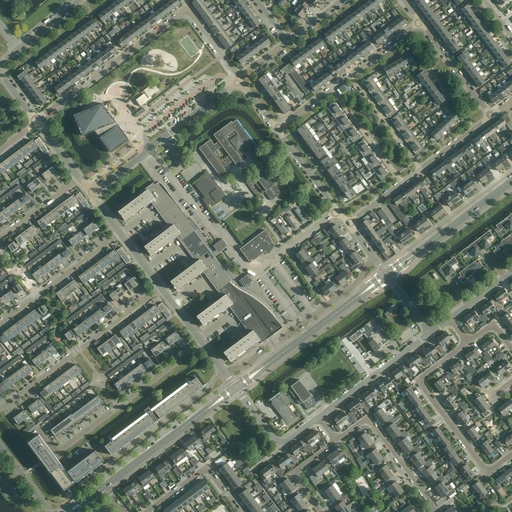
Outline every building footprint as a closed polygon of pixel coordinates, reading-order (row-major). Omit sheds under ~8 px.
[(196,9),(204,3),(201,0),(192,0),(191,1),(193,2),(191,3),(194,7),(195,7),(196,9)] [(240,0),(232,0),(234,3),(231,5),(228,7),(230,8),(232,6),(233,7),(236,5),(235,4),(240,0)] [(236,5),(238,8),(235,10),(237,12),(239,10),(240,10),(239,9),(245,4),(242,0),(240,0),(235,4),(236,5)] [(301,0),(299,0),(298,2),(295,6),(297,8),(305,14),(309,10),(306,8),(308,5),(301,0)] [(373,0),(369,0),(367,2),(372,8),(373,8),(376,6),(378,8),(380,7),(378,4),(377,5),(373,0)] [(427,4),(424,1),(425,0),(423,0),(417,5),(420,10),(427,5),(426,4),(427,4)] [(464,0),(463,0),(453,0),(454,1),(456,4),(453,6),(455,8),(458,6),(458,5),(464,0)] [(118,10),(121,8),(123,11),(125,9),(123,7),(123,6),(122,7),(117,1),(112,4),(117,11),(118,10)] [(170,11),(175,8),(170,1),(169,2),(166,4),(164,1),(162,3),(164,5),(164,6),(165,5),(170,11)] [(369,11),(371,9),(373,12),(375,10),(373,8),(372,8),(367,2),(363,5),(368,12),(369,11)] [(430,9),(428,6),(431,4),(429,2),(427,4),(426,4),(427,5),(420,10),(424,15),(431,10),(430,9)] [(208,9),(204,3),(196,9),(198,11),(197,11),(200,15),(208,9)] [(112,4),(107,8),(112,14),(113,14),(116,12),(118,15),(120,13),(118,10),(117,11),(112,4)] [(249,9),(245,4),(239,9),(240,10),(239,10),(242,13),(239,15),(240,16),(240,17),(243,15),(243,14),(242,13),(249,9)] [(165,15),(170,11),(165,5),(164,6),(164,5),(161,8),(159,5),(157,6),(159,9),(160,8),(165,15)] [(363,5),(358,9),(363,16),(364,15),(367,13),(369,16),(371,14),(369,11),(368,12),(363,5)] [(424,15),(428,19),(434,14),(433,14),(434,13),(432,11),(436,7),(434,5),(430,9),(431,10),(424,15)] [(460,10),(463,14),(461,16),(462,18),(465,16),(464,15),(471,10),(467,5),(460,10)] [(305,14),(297,8),(295,10),(292,7),(289,11),(295,16),(297,14),(302,18),(305,14)] [(107,8),(103,12),(107,18),(108,17),(109,17),(111,15),(113,18),(115,17),(113,14),(112,14),(107,8)] [(159,9),(156,11),(154,8),(152,10),(154,13),(155,13),(156,12),(161,19),(165,15),(160,8),(159,9)] [(205,20),(212,15),(208,9),(200,15),(203,18),(205,20)] [(253,13),(249,9),(242,13),(243,14),(243,15),(245,17),(240,21),(242,23),(247,19),(246,18),(253,13)] [(359,19),(362,17),(364,19),(363,20),(366,25),(369,23),(366,18),(364,15),(363,16),(358,9),(353,13),(358,19),(359,19)] [(464,15),(465,16),(467,19),(464,21),(466,23),(468,21),(467,20),(474,15),(471,10),(464,15)] [(436,11),(434,13),(433,14),(434,14),(428,19),(431,24),(438,19),(437,18),(435,15),(438,13),(436,11)] [(111,20),(109,17),(108,17),(107,18),(103,12),(98,15),(103,22),(107,19),(109,22),(111,20)] [(154,13),(152,15),(150,12),(148,13),(150,16),(151,16),(156,23),(161,19),(160,19),(161,19),(156,12),(155,13),(154,13)] [(256,18),(253,13),(246,18),(247,19),(249,22),(246,24),(247,26),(250,24),(250,23),(256,18)] [(353,13),(348,16),(353,23),(354,22),(357,20),(359,23),(361,21),(359,19),(358,19),(353,13)] [(146,19),(151,26),(156,23),(151,16),(150,16),(148,18),(145,15),(143,17),(145,20),(146,19)] [(217,20),(212,15),(205,20),(206,22),(206,23),(209,26),(217,20)] [(478,19),(474,15),(467,20),(468,21),(470,24),(468,26),(469,27),(472,26),(471,25),(478,19)] [(349,26),(352,24),(354,26),(356,25),(354,22),(353,23),(348,16),(343,20),(348,27),(349,26)] [(402,26),(407,23),(402,16),(398,19),(396,16),(394,18),(396,20),(397,20),(402,26)] [(431,24),(435,29),(441,24),(441,23),(439,20),(442,18),(440,16),(437,18),(438,19),(431,24)] [(249,29),(251,31),(254,29),(254,28),(260,23),(256,18),(250,23),(250,24),(252,27),(249,29)] [(101,28),(99,25),(98,25),(93,19),(88,22),(93,29),(94,28),(97,26),(99,29),(101,28)] [(145,20),(142,22),(140,19),(138,21),(140,23),(140,24),(141,23),(146,29),(149,28),(151,26),(146,19),(145,20)] [(472,26),(474,28),(472,30),(473,32),(476,30),(475,29),(482,24),(478,19),(471,25),(472,26)] [(214,32),(221,26),(217,20),(209,26),(211,30),(212,30),(214,32)] [(343,20),(338,24),(343,30),(344,29),(345,29),(347,27),(349,30),(351,29),(349,26),(348,27),(343,20)] [(397,30),(402,26),(397,20),(396,20),(393,22),(391,20),(389,21),(391,24),(392,23),(397,30)] [(441,24),(435,29),(438,34),(445,29),(444,28),(442,25),(445,23),(444,21),(443,22),(441,23),(441,24)] [(93,29),(88,22),(83,26),(88,32),(89,32),(92,30),(94,33),(96,31),(94,28),(93,29)] [(140,24),(140,23),(137,26),(135,23),(133,24),(135,27),(136,26),(141,33),(146,29),(141,23),(140,24)] [(392,34),(397,30),(392,23),(391,24),(388,26),(386,23),(384,25),(386,28),(387,27),(392,34)] [(340,33),(343,31),(345,34),(347,32),(345,29),(344,29),(343,30),(338,24),(333,27),(338,34),(340,33)] [(475,29),(476,30),(478,33),(475,35),(477,37),(479,35),(478,34),(485,29),(482,24),(475,29)] [(388,37),(392,34),(387,27),(386,28),(383,30),(380,25),(378,26),(381,31),(382,30),(388,37)] [(84,35),(84,36),(87,33),(89,36),(91,35),(89,32),(88,32),(83,26),(79,30),(83,36),(84,35)] [(135,27),(132,29),(130,26),(128,28),(130,31),(131,30),(136,37),(141,33),(136,26),(135,27)] [(225,32),(221,26),(214,32),(215,34),(217,38),(225,32)] [(438,34),(442,39),(449,34),(448,33),(446,30),(449,28),(447,26),(444,28),(445,29),(438,34)] [(333,27),(329,31),(334,37),(335,37),(338,35),(340,37),(342,36),(340,33),(338,34),(333,27)] [(478,34),(479,35),(481,38),(476,42),(478,44),(483,40),(482,39),(489,34),(485,29),(478,34)] [(79,39),(82,37),(84,40),(86,38),(84,36),(84,35),(83,36),(79,30),(74,33),(79,40),(79,39)] [(127,34),(132,40),(136,37),(131,30),(130,31),(128,33),(126,30),(123,31),(126,34),(127,34)] [(383,41),(388,37),(382,30),(381,31),(379,33),(377,30),(375,32),(377,35),(378,34),(383,41)] [(329,41),(333,38),(335,41),(337,39),(335,37),(334,37),(329,31),(324,35),(329,41)] [(378,34),(377,35),(374,37),(372,34),(369,31),(368,33),(372,39),(373,38),(378,45),(383,41),(378,34)] [(451,31),(448,33),(449,34),(442,39),(446,44),(452,39),(452,38),(450,35),(452,33),(451,31)] [(222,43),(230,38),(225,32),(217,38),(220,42),(221,41),(222,43)] [(74,43),(75,43),(77,41),(80,43),(82,42),(79,39),(79,40),(74,33),(69,37),(74,43)] [(126,34),(123,36),(121,34),(119,35),(121,38),(122,37),(127,44),(132,40),(127,34),(126,34)] [(483,40),(485,43),(482,45),(484,47),(486,45),(486,44),(493,39),(489,34),(482,39),(483,40)] [(261,40),(266,46),(271,42),(266,36),(262,39),(259,36),(257,37),(260,40),(261,40)] [(446,44),(449,48),(456,43),(455,42),(453,40),(456,38),(454,36),(452,38),(452,39),(446,44)] [(74,43),(69,37),(64,40),(69,47),(70,46),(72,44),(74,47),(76,50),(78,49),(76,46),(77,46),(75,43),(74,43)] [(122,48),(127,44),(122,37),(121,38),(118,40),(116,37),(114,39),(116,42),(117,41),(122,48)] [(234,44),(230,38),(222,43),(224,45),(223,46),(226,50),(234,44)] [(319,38),(314,42),(319,48),(320,48),(323,45),(325,48),(327,47),(325,44),(324,44),(319,38)] [(112,55),(107,48),(106,49),(105,47),(102,49),(98,44),(102,42),(100,39),(95,43),(99,50),(101,53),(102,52),(107,59),(110,56),(110,57),(112,55)] [(458,40),(455,42),(456,43),(449,48),(453,53),(460,48),(462,46),(460,48),(457,44),(462,40),(461,39),(458,41),(458,40)] [(489,49),(496,44),(493,39),(486,44),(486,45),(489,48),(486,50),(487,52),(490,50),(489,49)] [(64,51),(65,50),(68,48),(70,51),(72,49),(70,46),(69,47),(64,40),(59,44),(64,51)] [(261,50),(266,46),(261,40),(260,40),(257,42),(255,40),(253,41),(255,44),(256,43),(261,50)] [(363,45),(368,52),(373,48),(368,41),(364,44),(362,42),(360,43),(362,46),(363,45)] [(104,46),(105,47),(106,49),(107,48),(112,55),(117,51),(112,44),(108,47),(106,45),(107,44),(105,42),(102,43),(104,46)] [(315,51),(318,49),(320,52),(322,50),(320,48),(319,48),(314,42),(309,45),(314,52),(315,51)] [(256,53),(261,50),(256,43),(255,44),(252,46),(250,43),(248,45),(250,47),(250,48),(251,47),(256,53)] [(60,53),(60,54),(63,51),(65,54),(67,53),(65,50),(64,51),(59,44),(54,48),(59,54),(60,53)] [(493,54),(500,48),(496,44),(489,49),(490,50),(492,52),(490,55),(491,57),(494,55),(493,54)] [(309,45),(305,49),(309,55),(310,55),(313,53),(315,55),(317,54),(315,51),(314,52),(309,45)] [(363,55),(368,52),(363,45),(362,46),(359,48),(357,45),(355,47),(357,49),(357,50),(358,49),(363,55)] [(251,57),(256,53),(251,47),(250,48),(250,47),(247,49),(245,47),(243,48),(245,51),(246,51),(251,57)] [(59,54),(54,48),(49,51),(54,58),(55,57),(56,57),(58,55),(62,60),(64,59),(62,56),(60,54),(60,53),(59,54)] [(497,58),(503,53),(500,48),(493,54),(494,55),(496,57),(493,59),(495,61),(497,59),(497,58)] [(306,58),(308,56),(311,59),(313,58),(310,55),(309,55),(305,49),(300,52),(305,59),(306,58)] [(358,59),(363,55),(358,49),(357,50),(357,49),(354,51),(352,49),(350,50),(352,53),(353,52),(358,59)] [(246,61),(251,57),(246,51),(245,51),(242,53),(240,50),(238,52),(240,55),(241,54),(246,61)] [(465,50),(462,52),(463,53),(456,58),(460,63),(467,58),(466,57),(464,54),(467,52),(465,50)] [(49,51),(45,55),(50,62),(51,61),(54,59),(56,62),(58,60),(56,57),(55,57),(54,58),(49,51)] [(102,62),(97,55),(97,56),(94,58),(89,52),(88,54),(90,57),(89,57),(92,60),(93,59),(98,66),(102,62)] [(102,62),(107,59),(102,52),(101,53),(99,55),(98,54),(96,52),(94,53),(97,56),(97,55),(102,62)] [(300,52),(295,56),(300,63),(301,62),(304,60),(306,63),(308,61),(306,58),(305,59),(300,52)] [(354,63),(358,59),(353,52),(352,53),(349,55),(347,52),(345,54),(347,57),(348,57),(349,56),(354,63)] [(409,53),(404,56),(408,63),(409,63),(412,61),(414,64),(416,63),(414,59),(413,60),(409,53)] [(472,53),(466,57),(467,58),(460,63),(464,68),(470,63),(470,62),(468,59),(473,55),(472,53)] [(500,63),(507,58),(503,53),(497,58),(497,59),(499,62),(497,64),(498,66),(501,64),(500,63)] [(241,64),(246,61),(241,54),(240,55),(238,57),(236,54),(233,56),(236,58),(241,64)] [(50,62),(45,55),(40,59),(45,65),(46,64),(49,62),(52,67),(54,66),(51,61),(50,62)] [(291,62),(292,62),(295,66),(299,63),(301,66),(303,65),(301,62),(300,63),(295,56),(290,60),(291,62)] [(341,57),(343,60),(344,60),(349,66),(354,63),(349,56),(348,57),(347,57),(345,59),(343,56),(341,57)] [(403,66),(404,66),(407,64),(409,67),(411,66),(409,63),(408,63),(404,56),(399,59),(403,66)] [(464,68),(467,73),(474,68),(473,67),(471,64),(479,58),(478,56),(473,60),(472,60),(470,62),(470,63),(464,68)] [(500,63),(501,64),(503,67),(500,69),(502,71),(505,68),(504,68),(511,63),(507,58),(500,63)] [(45,65),(40,59),(35,62),(40,69),(44,66),(48,71),(50,70),(46,64),(45,65)] [(93,69),(98,66),(93,59),(92,60),(89,62),(87,59),(85,61),(87,63),(88,63),(93,69)] [(399,59),(394,62),(398,69),(399,69),(402,67),(404,70),(406,69),(404,66),(403,66),(399,59)] [(343,60),(340,62),(338,60),(336,61),(338,64),(339,63),(344,70),(349,66),(344,60),(343,60)] [(296,68),(295,66),(292,62),(291,62),(282,69),(285,72),(287,75),(295,69),(296,68)] [(398,69),(394,62),(388,65),(393,72),(394,72),(396,75),(401,72),(399,69),(398,69)] [(88,63),(87,63),(84,65),(82,63),(80,64),(82,67),(83,66),(88,73),(93,69),(88,63)] [(339,73),(344,70),(339,63),(338,64),(335,66),(333,63),(331,65),(333,67),(333,68),(334,67),(339,73)] [(83,76),(88,73),(83,66),(82,67),(79,69),(76,64),(74,66),(75,68),(77,71),(78,70),(83,76)] [(388,65),(383,68),(387,76),(389,79),(389,78),(388,76),(392,73),(393,76),(396,75),(394,72),(393,72),(388,65)] [(467,73),(471,77),(478,72),(477,72),(475,69),(478,67),(476,65),(473,67),(474,68),(467,73)] [(326,68),(328,71),(329,70),(334,77),(339,73),(334,67),(333,68),(333,67),(330,69),(328,67),(326,68)] [(27,69),(24,71),(18,76),(22,81),(28,76),(28,75),(26,73),(28,70),(27,69)] [(78,80),(83,76),(78,70),(77,71),(75,72),(73,69),(70,71),(72,74),(73,73),(78,80)] [(471,77),(475,82),(481,77),(480,76),(478,74),(481,71),(480,69),(477,72),(478,72),(471,77)] [(328,71),(326,73),(323,70),(321,72),(323,75),(324,75),(325,74),(330,81),(334,77),(329,70),(328,71)] [(416,76),(413,78),(414,78),(416,76),(419,80),(417,82),(418,84),(421,82),(420,81),(427,76),(423,71),(416,76)] [(22,81),(25,86),(32,81),(31,80),(30,78),(31,77),(30,77),(34,74),(33,72),(28,75),(28,76),(22,81)] [(481,77),(475,82),(478,87),(488,80),(485,82),(482,78),(487,74),(486,72),(480,76),(481,77)] [(69,77),(74,84),(78,80),(73,73),(72,74),(70,76),(67,74),(66,75),(68,78),(69,77)] [(259,82),(262,86),(270,80),(266,74),(258,80),(260,82),(259,82)] [(325,84),(330,81),(325,74),(324,75),(323,75),(321,77),(319,74),(317,76),(319,78),(320,78),(325,84)] [(69,87),(74,84),(69,77),(68,78),(65,80),(61,75),(60,77),(61,78),(61,79),(63,81),(64,80),(69,87)] [(116,89),(122,84),(114,75),(99,87),(104,94),(109,91),(112,96),(118,92),(116,89)] [(195,76),(194,77),(201,86),(206,83),(199,75),(196,78),(195,76)] [(363,83),(367,89),(375,83),(373,80),(375,79),(372,75),(367,78),(368,79),(363,83)] [(424,86),(430,81),(427,76),(420,81),(421,82),(423,85),(420,87),(422,89),(424,87),(424,86)] [(35,85),(33,82),(36,80),(34,78),(31,80),(32,81),(25,86),(29,91),(35,86),(35,85)] [(64,91),(69,87),(64,80),(63,81),(60,83),(56,78),(54,79),(56,82),(58,85),(59,84),(64,91)] [(320,88),(325,84),(320,78),(319,78),(316,80),(314,78),(312,79),(314,82),(315,81),(320,88)] [(265,89),(267,91),(275,86),(270,80),(262,86),(265,90),(265,89)] [(315,92),(320,88),(315,81),(314,82),(311,84),(309,81),(307,83),(309,86),(310,85),(315,92)] [(427,91),(434,86),(430,81),(424,86),(424,87),(426,90),(424,92),(425,94),(428,92),(427,91)] [(59,95),(64,91),(59,84),(58,85),(55,87),(51,82),(49,83),(53,89),(54,88),(59,95)] [(503,96),(508,93),(503,86),(502,87),(499,89),(494,82),(492,84),(497,90),(497,91),(498,90),(503,96)] [(35,86),(29,91),(33,96),(39,91),(38,90),(36,87),(39,85),(38,83),(35,85),(35,86)] [(135,100),(140,107),(153,96),(152,95),(159,90),(154,83),(140,93),(142,92),(144,94),(135,100)] [(375,83),(367,89),(371,94),(380,88),(375,83)] [(500,84),(502,87),(503,86),(508,93),(511,89),(511,88),(507,83),(506,83),(504,85),(502,83),(500,84)] [(33,96),(36,101),(43,96),(42,95),(40,92),(43,90),(43,91),(46,89),(44,86),(42,88),(41,88),(38,90),(39,91),(33,96)] [(268,94),(271,97),(279,91),(275,86),(267,91),(269,93),(268,94)] [(438,90),(434,86),(427,91),(428,92),(430,94),(427,97),(429,99),(432,96),(431,95),(438,90)] [(283,88),(280,90),(288,102),(290,101),(283,88)] [(371,94),(376,100),(384,94),(380,88),(371,94)] [(498,100),(503,96),(498,90),(497,91),(497,90),(494,92),(492,90),(490,88),(488,89),(490,91),(492,94),(493,93),(498,100)] [(441,95),(438,90),(431,95),(432,96),(434,99),(429,103),(430,105),(432,103),(435,101),(435,100),(441,95)] [(43,96),(36,101),(40,106),(47,101),(44,97),(46,95),(46,94),(48,93),(47,91),(45,93),(42,95),(43,96)] [(274,101),(276,103),(283,97),(279,91),(271,97),(274,101)] [(492,94),(489,96),(487,93),(485,95),(488,98),(488,97),(493,104),(498,100),(493,93),(492,94)] [(384,94),(376,100),(380,106),(388,100),(384,94)] [(435,100),(435,101),(437,104),(433,107),(434,109),(436,108),(437,110),(440,107),(439,105),(445,100),(441,95),(435,100)] [(280,109),(288,103),(283,97),(276,103),(277,105),(280,109)] [(89,104),(88,103),(85,99),(79,104),(79,105),(82,109),(89,104)] [(380,106),(384,112),(392,106),(388,100),(380,106)] [(331,114),(339,107),(335,102),(327,108),(331,114)] [(288,103),(280,109),(282,113),(283,112),(284,115),(292,109),(294,107),(292,104),(290,106),(288,103)] [(102,104),(73,115),(81,136),(94,131),(110,153),(128,140),(102,104)] [(397,112),(392,106),(384,112),(389,118),(397,112)] [(339,107),(331,114),(335,119),(343,113),(339,107)] [(134,115),(136,117),(145,111),(143,108),(134,115)] [(448,116),(454,123),(459,118),(453,112),(449,116),(447,113),(445,115),(447,117),(448,116)] [(343,113),(335,119),(340,125),(348,119),(343,113)] [(390,120),(395,126),(403,120),(399,114),(390,120)] [(444,121),(450,127),(454,123),(448,116),(447,117),(445,120),(442,117),(441,116),(439,118),(443,122),(444,121)] [(439,125),(445,131),(450,127),(444,121),(443,122),(440,124),(435,118),(433,120),(438,126),(439,125)] [(504,121),(502,118),(497,122),(505,133),(507,131),(505,128),(503,126),(506,124),(505,123),(504,121)] [(344,131),(352,125),(348,119),(340,125),(344,131)] [(258,165),(261,163),(266,159),(262,154),(245,132),(240,125),(236,120),(232,123),(231,122),(213,135),(214,136),(218,142),(214,145),(210,140),(199,148),(221,178),(227,173),(225,170),(228,167),(227,166),(233,161),(238,167),(244,163),(243,161),(247,157),(245,154),(248,152),(251,155),(250,155),(258,165)] [(399,132),(407,126),(403,120),(395,126),(399,132)] [(314,135),(316,133),(308,122),(306,123),(314,135)] [(497,122),(492,125),(496,131),(499,129),(501,131),(505,136),(506,135),(505,133),(497,122)] [(301,136),(309,130),(304,124),(297,130),(298,132),(301,136)] [(348,137),(356,131),(352,125),(344,131),(348,137)] [(435,129),(441,135),(445,131),(439,125),(438,126),(436,128),(434,125),(432,127),(434,130),(435,129)] [(496,131),(492,125),(487,129),(496,140),(498,139),(493,133),(496,131)] [(403,137),(412,131),(407,126),(399,132),(403,137)] [(436,139),(441,135),(435,129),(434,130),(432,132),(429,130),(427,131),(430,134),(431,133),(436,139)] [(487,129),(483,132),(487,138),(489,136),(493,142),(496,140),(487,129)] [(304,139),(305,142),(313,136),(309,130),(301,136),(303,140),(304,139)] [(356,131),(348,137),(353,143),(361,137),(356,131)] [(408,143),(416,137),(412,131),(403,137),(408,143)] [(487,138),(483,132),(478,136),(486,147),(488,146),(484,140),(487,138)] [(307,144),(309,148),(317,142),(313,136),(305,142),(307,144)] [(477,145),(480,143),(481,145),(487,153),(489,152),(489,151),(487,148),(486,147),(478,136),(473,140),(477,145)] [(34,141),(44,154),(48,151),(49,151),(38,137),(38,138),(39,138),(34,141)] [(412,149),(420,143),(416,137),(408,143),(412,149)] [(33,151),(36,149),(38,148),(37,147),(38,147),(32,140),(30,142),(29,141),(27,143),(28,144),(28,143),(33,151)] [(360,152),(368,146),(363,140),(355,146),(360,152)] [(312,151),(314,153),(322,147),(317,142),(309,148),(312,151)] [(33,151),(28,143),(28,144),(25,145),(24,145),(22,146),(23,147),(29,154),(31,152),(32,153),(33,151)] [(420,143),(412,149),(416,155),(421,151),(422,152),(425,149),(420,143)] [(464,146),(472,158),(474,156),(472,153),(470,150),(473,148),(469,143),(464,146)] [(372,152),(368,146),(360,152),(364,158),(372,152)] [(464,146),(459,150),(463,156),(466,154),(470,159),(472,158),(464,146)] [(28,154),(29,154),(23,147),(21,149),(20,148),(18,149),(19,150),(24,157),(27,155),(27,156),(29,155),(28,154)] [(318,159),(326,153),(322,147),(314,153),(316,155),(315,156),(318,159)] [(19,150),(16,152),(15,151),(13,153),(14,154),(20,161),(22,159),(23,159),(24,158),(24,157),(19,150)] [(458,159),(463,156),(459,150),(454,154),(458,159)] [(376,157),(372,152),(364,158),(368,163),(376,157)] [(330,159),(326,153),(318,159),(322,165),(323,165),(330,159)] [(14,154),(12,155),(11,155),(9,156),(10,157),(15,164),(18,162),(18,163),(20,161),(19,161),(20,161),(14,154)] [(454,154),(449,157),(454,163),(457,160),(458,163),(461,166),(462,165),(463,165),(460,162),(460,161),(458,159),(454,154)] [(47,161),(49,160),(51,158),(48,155),(40,161),(42,163),(47,160),(47,161)] [(498,160),(503,167),(509,163),(503,156),(500,157),(499,156),(496,158),(498,160)] [(10,157),(7,159),(7,158),(5,159),(5,160),(11,167),(13,165),(14,166),(16,165),(15,164),(10,157)] [(381,163),(376,157),(368,163),(372,169),(381,163)] [(454,163),(449,157),(445,161),(450,169),(453,167),(451,165),(454,163)] [(327,171),(335,165),(330,159),(323,165),(324,167),(327,171)] [(5,160),(3,162),(2,161),(0,163),(1,164),(6,171),(9,169),(11,168),(10,167),(11,167),(5,160)] [(503,167),(498,160),(492,163),(498,171),(503,167)] [(450,169),(445,161),(440,164),(444,170),(447,168),(448,170),(450,169)] [(381,163),(372,169),(377,175),(385,169),(381,163)] [(440,164),(435,168),(439,174),(444,170),(440,164)] [(48,170),(47,171),(52,177),(57,173),(51,165),(46,169),(48,170)] [(339,170),(335,165),(327,171),(329,174),(330,174),(331,176),(339,170)] [(149,166),(147,167),(153,179),(156,177),(149,166)] [(271,201),(278,195),(281,193),(275,185),(275,184),(262,168),(254,175),(251,178),(252,178),(256,184),(263,193),(265,192),(271,201)] [(430,172),(432,174),(429,176),(433,182),(436,180),(434,177),(437,175),(439,178),(441,181),(443,179),(441,176),(439,174),(435,168),(430,172)] [(481,171),(487,179),(492,175),(487,168),(481,171)] [(389,175),(385,169),(377,175),(382,181),(385,179),(384,178),(389,175)] [(335,182),(343,176),(339,170),(331,176),(333,178),(332,179),(335,182)] [(40,176),(44,182),(46,180),(47,181),(52,177),(47,171),(42,174),(42,175),(40,176)] [(487,179),(481,171),(476,175),(482,183),(487,179)] [(33,182),(37,188),(42,184),(42,183),(44,182),(40,176),(39,177),(37,174),(31,179),(33,182)] [(219,186),(217,188),(207,175),(195,185),(204,198),(202,199),(207,206),(215,201),(216,203),(223,198),(217,190),(220,188),(219,187),(219,186)] [(347,182),(343,176),(335,182),(338,186),(340,188),(347,182)] [(252,178),(248,181),(247,180),(245,181),(257,198),(259,196),(252,186),(256,184),(252,178)] [(423,186),(426,184),(427,185),(429,183),(426,178),(423,180),(422,178),(417,182),(426,194),(428,193),(423,186)] [(350,179),(347,182),(340,188),(342,190),(341,190),(344,194),(352,188),(349,184),(352,182),(350,179)] [(465,183),(471,191),(476,187),(471,180),(465,183)] [(32,192),(37,188),(33,182),(27,186),(28,186),(25,188),(29,193),(31,191),(32,192)] [(156,184),(148,190),(154,198),(150,201),(168,225),(170,227),(173,224),(177,229),(180,233),(178,234),(181,238),(183,237),(185,239),(193,233),(196,230),(197,231),(189,220),(162,185),(162,184),(161,184),(161,183),(160,183),(159,183),(158,182),(156,183),(156,184)] [(417,182),(412,185),(416,191),(419,189),(424,196),(426,194),(417,182)] [(466,195),(471,191),(465,183),(460,187),(466,195)] [(414,192),(416,191),(412,185),(407,189),(415,200),(416,200),(418,199),(415,195),(414,192)] [(347,197),(349,199),(356,194),(352,188),(344,194),(347,197)] [(140,195),(118,211),(120,214),(121,215),(125,220),(150,201),(154,198),(148,190),(147,189),(140,195)] [(407,189),(402,192),(407,198),(409,196),(411,198),(415,204),(418,202),(416,200),(415,200),(407,189)] [(449,195),(455,203),(460,199),(455,191),(449,195)] [(76,196),(85,209),(89,206),(90,206),(79,192),(80,193),(76,196)] [(404,200),(407,198),(402,192),(398,196),(406,207),(408,206),(405,202),(406,202),(404,200)] [(26,193),(21,197),(26,204),(31,200),(26,193)] [(68,197),(69,198),(74,205),(77,203),(77,204),(79,203),(78,202),(79,202),(73,195),(71,197),(70,196),(68,197)] [(455,203),(449,195),(444,199),(450,207),(455,203)] [(395,202),(396,205),(397,205),(400,203),(401,205),(404,209),(406,207),(398,196),(392,200),(393,200),(395,202)] [(21,207),(26,204),(21,197),(16,201),(21,207)] [(74,205),(69,198),(66,200),(66,199),(64,201),(64,202),(70,209),(72,207),(73,207),(74,206),(74,205)] [(16,201),(11,205),(16,211),(21,207),(16,201)] [(70,209),(64,202),(62,204),(61,203),(59,204),(60,205),(65,212),(68,210),(68,211),(70,209)] [(11,215),(16,211),(11,205),(6,208),(11,215)] [(55,208),(61,215),(63,213),(64,214),(66,213),(65,212),(60,205),(57,207),(57,206),(55,208)] [(302,211),(307,218),(310,216),(303,205),(300,207),(299,206),(296,208),(297,209),(300,213),(302,211)] [(439,205),(434,209),(440,216),(445,212),(439,205)] [(6,208),(1,212),(6,218),(11,215),(6,208)] [(61,216),(61,215),(55,208),(53,210),(52,209),(50,211),(51,212),(56,219),(59,217),(61,216)] [(92,213),(89,209),(81,215),(83,218),(86,216),(89,219),(91,218),(89,215),(92,213)] [(298,218),(292,209),(287,212),(293,221),(298,218)] [(435,220),(440,216),(434,209),(429,213),(435,220)] [(56,219),(51,212),(48,214),(48,213),(46,214),(46,215),(52,222),(55,220),(55,221),(57,219),(56,219)] [(52,222),(46,215),(44,217),(43,216),(41,218),(42,218),(47,226),(50,223),(50,224),(52,223),(52,222)] [(276,217),(270,221),(272,223),(278,219),(280,222),(283,219),(280,215),(276,217)] [(285,217),(293,228),(296,226),(288,215),(285,217)] [(511,217),(510,215),(504,219),(505,220),(503,221),(496,226),(500,231),(507,225),(510,230),(511,228),(511,217)] [(406,216),(405,217),(404,218),(410,226),(412,224),(406,216)] [(418,221),(424,228),(429,224),(423,217),(418,221)] [(42,218),(39,220),(39,219),(37,221),(43,229),(47,226),(42,218)] [(407,227),(410,226),(404,218),(401,220),(407,227)] [(360,224),(364,229),(370,225),(369,224),(374,221),(372,219),(370,221),(369,219),(366,220),(360,224)] [(424,228),(418,221),(413,225),(419,232),(424,228)] [(89,225),(88,225),(93,232),(98,228),(93,222),(91,224),(89,222),(87,223),(89,225)] [(278,222),(275,225),(283,235),(289,231),(283,224),(281,225),(278,222)] [(166,230),(144,246),(151,255),(176,236),(178,234),(180,233),(173,224),(169,227),(166,230)] [(329,230),(332,234),(339,229),(336,224),(330,229),(328,226),(323,230),(325,232),(329,230)] [(28,228),(28,229),(29,228),(34,236),(37,234),(39,233),(38,232),(33,225),(30,227),(30,226),(28,228)] [(88,236),(93,232),(88,225),(81,231),(85,236),(87,235),(88,236)] [(364,229),(368,234),(373,229),(370,225),(364,229)] [(405,231),(402,233),(408,240),(413,236),(406,226),(403,228),(405,231)] [(34,236),(29,228),(28,229),(26,230),(25,230),(23,231),(24,232),(29,239),(32,237),(33,237),(34,236)] [(368,234),(371,239),(383,230),(381,228),(375,232),(373,229),(368,234)] [(342,233),(339,229),(332,234),(335,238),(331,241),(333,243),(338,240),(336,237),(342,233)] [(76,235),(74,237),(78,243),(83,239),(83,238),(85,236),(81,231),(79,233),(77,230),(74,232),(76,235)] [(268,236),(269,236),(265,230),(245,246),(239,249),(243,254),(250,263),(263,254),(264,255),(267,253),(269,255),(275,245),(271,243),(272,242),(268,236)] [(383,230),(371,239),(375,243),(380,239),(378,236),(384,232),(383,230)] [(402,244),(408,240),(402,233),(400,230),(395,234),(402,244)] [(481,237),(475,241),(482,250),(484,248),(485,249),(490,245),(486,241),(493,236),(490,231),(483,235),(483,236),(482,237),(481,237)] [(29,239),(24,232),(21,234),(21,233),(19,234),(19,235),(20,235),(25,242),(28,240),(28,241),(30,240),(29,239)] [(181,242),(187,250),(199,241),(193,233),(185,239),(183,237),(181,238),(178,234),(176,236),(181,242)] [(16,240),(20,246),(22,248),(27,244),(25,242),(20,235),(19,235),(17,237),(16,236),(14,238),(16,240)] [(384,244),(387,242),(392,238),(390,235),(382,241),(380,239),(375,243),(378,248),(384,244)] [(511,237),(510,235),(502,241),(508,248),(511,244),(511,237)] [(73,247),(78,243),(74,237),(69,240),(69,241),(66,243),(70,247),(72,246),(73,247)] [(339,243),(342,247),(349,242),(346,237),(340,242),(338,240),(333,243),(335,246),(339,243)] [(222,239),(217,243),(222,250),(227,246),(222,239)] [(18,247),(20,246),(16,240),(10,244),(9,243),(7,245),(8,246),(12,252),(12,251),(14,254),(16,252),(15,250),(18,248),(18,247)] [(187,250),(191,256),(203,247),(199,241),(187,250)] [(482,250),(475,241),(469,246),(470,246),(468,247),(461,252),(465,257),(472,252),(475,257),(480,253),(479,252),(482,250)] [(508,248),(502,241),(494,247),(496,249),(494,251),(501,262),(506,258),(502,252),(508,248)] [(352,246),(349,242),(342,247),(345,251),(341,254),(343,257),(345,255),(347,254),(348,253),(346,251),(352,246)] [(384,244),(378,248),(382,253),(388,249),(384,244)] [(295,255),(298,259),(305,254),(304,251),(306,250),(303,246),(301,248),(302,250),(295,255)] [(117,251),(126,264),(131,261),(121,247),(120,247),(121,248),(117,251)] [(206,251),(203,247),(191,256),(194,260),(206,251)] [(62,252),(67,258),(72,255),(67,248),(62,252)] [(109,252),(110,253),(115,260),(118,258),(118,259),(120,258),(119,257),(120,257),(114,250),(112,252),(111,251),(109,252)] [(352,250),(348,253),(347,254),(345,255),(347,257),(351,261),(352,260),(359,255),(356,251),(353,252),(352,250)] [(62,252),(57,256),(62,262),(67,258),(62,252)] [(115,260),(110,253),(107,255),(107,254),(105,256),(105,257),(105,256),(111,264),(114,261),(114,262),(116,261),(115,260)] [(305,254),(298,259),(302,263),(310,257),(309,255),(307,256),(305,254)] [(321,261),(320,258),(323,257),(322,254),(315,257),(318,263),(321,261)] [(362,259),(359,255),(352,260),(355,265),(351,268),(353,271),(360,266),(359,267),(357,264),(362,259)] [(27,256),(20,261),(22,264),(29,259),(27,256)] [(52,260),(57,266),(62,262),(57,256),(52,260)] [(111,264),(105,256),(105,257),(103,258),(102,258),(100,259),(101,260),(106,267),(109,265),(111,264)] [(202,271),(204,274),(217,265),(211,257),(203,264),(206,268),(202,271)] [(305,268),(308,272),(315,267),(312,263),(316,260),(314,257),(309,261),(311,263),(305,268)] [(440,268),(444,274),(447,272),(450,275),(455,272),(451,267),(453,266),(453,267),(456,265),(455,264),(458,262),(454,257),(448,262),(446,263),(440,268)] [(177,290),(202,271),(206,268),(203,264),(200,259),(192,265),(170,281),(174,286),(174,287),(175,289),(176,288),(177,290)] [(52,260),(47,263),(52,270),(57,266),(52,260)] [(106,267),(101,260),(98,262),(98,261),(96,262),(96,263),(102,270),(105,268),(105,269),(107,268),(106,267)] [(475,261),(467,267),(473,274),(478,270),(483,276),(488,272),(480,262),(477,264),(475,261)] [(42,267),(47,273),(52,270),(47,263),(42,267)] [(91,266),(92,267),(97,274),(100,271),(101,272),(102,271),(102,270),(96,263),(94,265),(93,264),(91,266)] [(340,274),(346,281),(351,278),(347,273),(349,271),(343,263),(339,266),(343,272),(340,274)] [(129,270),(133,268),(130,264),(122,270),(124,273),(129,269),(129,270)] [(217,265),(204,274),(210,281),(222,272),(217,265)] [(315,267),(308,272),(312,277),(319,271),(317,269),(319,267),(318,265),(315,267)] [(334,265),(328,270),(330,273),(333,271),(334,273),(338,270),(334,265)] [(42,267),(37,271),(42,277),(47,273),(42,267)] [(97,274),(92,267),(89,268),(87,269),(87,270),(93,277),(96,275),(98,274),(97,274)] [(473,274),(467,267),(459,273),(461,276),(458,278),(466,288),(468,287),(468,288),(471,286),(470,285),(471,284),(467,279),(473,274)] [(93,277),(87,270),(85,272),(84,271),(82,272),(83,273),(88,280),(91,278),(91,279),(93,278),(93,277)] [(37,271),(32,274),(37,281),(42,277),(37,271)] [(229,282),(222,272),(210,281),(217,291),(229,282)] [(88,280),(83,273),(80,275),(80,274),(78,276),(84,284),(87,282),(89,281),(88,280)] [(248,274),(243,278),(248,285),(253,281),(248,274)] [(333,275),(333,274),(330,276),(335,282),(337,280),(341,285),(346,281),(340,274),(337,277),(335,274),(333,275)] [(130,280),(129,280),(134,287),(139,283),(135,277),(132,279),(130,276),(128,278),(130,280)] [(326,285),(331,292),(336,289),(333,283),(335,282),(330,276),(328,278),(331,281),(326,285)] [(69,282),(69,283),(70,283),(75,290),(78,288),(78,289),(80,288),(79,287),(74,280),(71,282),(71,281),(69,282)] [(129,290),(134,287),(129,280),(127,282),(125,280),(123,281),(122,280),(119,282),(122,286),(126,291),(128,289),(129,290)] [(13,289),(11,290),(14,295),(17,293),(17,294),(21,291),(23,289),(18,284),(17,282),(11,286),(13,289)] [(226,294),(232,303),(246,293),(245,292),(243,291),(240,290),(236,287),(233,285),(229,282),(217,291),(220,295),(221,294),(223,296),(226,294)] [(324,282),(319,286),(326,296),(331,292),(326,285),(324,282)] [(75,290),(70,283),(69,283),(67,285),(66,284),(64,286),(65,287),(70,294),(73,292),(74,292),(75,291),(75,290)] [(115,291),(119,298),(125,294),(124,293),(126,291),(122,286),(120,288),(118,289),(116,287),(113,289),(115,291)] [(65,287),(62,289),(62,288),(60,289),(60,290),(61,290),(66,297),(69,295),(71,294),(70,294),(65,287)] [(16,297),(14,295),(11,290),(9,288),(4,292),(6,294),(11,301),(16,297)] [(511,298),(511,293),(510,291),(508,293),(504,288),(499,292),(504,298),(509,295),(511,298)] [(66,297),(61,290),(60,290),(58,292),(57,291),(55,292),(59,297),(58,298),(60,300),(61,300),(62,302),(67,298),(66,297)] [(114,302),(119,298),(115,291),(110,295),(107,297),(111,302),(114,300),(114,302)] [(498,301),(496,303),(501,310),(502,309),(504,312),(510,307),(508,305),(504,308),(501,304),(502,303),(503,302),(502,300),(504,298),(499,292),(494,296),(498,301)] [(228,306),(249,333),(253,330),(259,339),(258,340),(261,343),(261,344),(268,339),(269,337),(283,327),(277,319),(276,319),(274,315),(270,312),(267,308),(263,305),(259,301),(255,298),(250,295),(246,293),(232,303),(228,306)] [(11,301),(6,294),(1,298),(6,304),(11,301)] [(203,325),(228,306),(232,303),(226,294),(223,296),(218,299),(218,300),(196,316),(203,325)] [(501,310),(496,303),(493,304),(491,301),(486,305),(491,311),(493,309),(494,311),(497,309),(498,312),(501,310)] [(172,316),(162,302),(161,302),(162,303),(158,306),(168,319),(172,316)] [(103,307),(108,313),(113,310),(108,303),(103,307)] [(394,304),(388,309),(389,311),(384,314),(400,335),(405,331),(404,330),(408,327),(395,310),(398,309),(394,304)] [(42,319),(45,316),(50,313),(44,305),(42,306),(38,309),(39,310),(36,311),(40,316),(42,319)] [(150,307),(151,308),(156,315),(159,313),(160,314),(161,313),(161,312),(156,305),(153,307),(152,306),(150,307)] [(486,315),(491,311),(486,305),(480,308),(484,313),(481,314),(481,315),(486,321),(489,319),(486,315)] [(502,318),(506,323),(511,319),(511,317),(510,314),(511,312),(511,311),(511,310),(511,305),(503,313),(505,315),(502,318)] [(108,313),(103,307),(98,311),(103,317),(108,313)] [(156,315),(151,308),(148,310),(148,309),(146,311),(152,318),(154,316),(155,317),(157,316),(156,315)] [(40,316),(36,311),(35,309),(32,311),(31,311),(29,312),(30,313),(35,320),(38,318),(39,318),(40,317),(40,316)] [(483,323),(486,321),(481,315),(481,314),(478,316),(474,310),(469,314),(474,321),(477,319),(479,321),(480,320),(481,321),(482,321),(483,323)] [(93,314),(98,321),(103,317),(98,311),(93,314)] [(146,311),(144,313),(143,312),(141,314),(142,315),(147,322),(150,320),(152,319),(152,318),(146,311)] [(35,320),(30,313),(28,315),(27,314),(25,315),(26,316),(31,323),(34,321),(34,322),(36,320),(35,320)] [(93,314),(88,318),(93,324),(98,321),(93,314)] [(469,325),(474,321),(469,314),(464,318),(468,323),(466,325),(471,332),(474,330),(469,325)] [(147,322),(142,315),(139,317),(139,316),(137,317),(137,318),(138,318),(143,325),(146,323),(146,324),(148,323),(147,322)] [(31,323),(26,316),(23,318),(22,317),(20,319),(21,320),(21,319),(26,327),(27,326),(29,324),(30,325),(31,324),(31,323)] [(93,324),(88,318),(83,322),(88,328),(93,324)] [(138,318),(137,318),(135,320),(134,319),(132,321),(133,321),(138,328),(141,326),(142,327),(143,326),(143,325),(138,318)] [(27,326),(26,327),(21,319),(21,320),(19,321),(18,321),(16,322),(17,323),(22,330),(25,328),(27,327),(27,326)] [(363,336),(365,335),(370,342),(368,343),(370,346),(367,348),(371,354),(374,351),(375,352),(380,348),(380,349),(391,341),(375,319),(355,333),(359,338),(362,335),(363,336)] [(133,321),(130,323),(130,322),(128,324),(128,325),(129,325),(134,332),(137,330),(139,329),(138,329),(138,328),(133,321)] [(88,328),(83,322),(78,325),(83,332),(88,328)] [(17,323),(14,325),(13,324),(11,325),(12,326),(18,333),(20,331),(21,332),(23,330),(22,330),(17,323)] [(83,332),(78,325),(73,329),(77,334),(78,336),(83,332)] [(134,332),(129,325),(128,325),(126,327),(125,326),(123,327),(124,328),(129,335),(132,333),(133,334),(134,333),(134,332)] [(175,331),(171,335),(175,342),(180,338),(176,331),(178,330),(174,325),(172,326),(175,331)] [(12,326),(10,328),(9,327),(7,329),(8,330),(13,337),(16,334),(16,335),(18,334),(17,333),(18,333),(12,326)] [(63,332),(69,340),(71,339),(75,336),(74,335),(77,334),(73,329),(73,328),(67,332),(65,330),(63,332)] [(129,335),(124,328),(121,330),(121,329),(119,331),(125,339),(128,336),(128,337),(130,336),(129,335)] [(8,330),(5,331),(4,331),(2,332),(3,333),(9,340),(11,338),(12,338),(14,337),(13,337),(8,330)] [(252,344),(258,340),(259,339),(253,330),(249,333),(223,352),(230,361),(234,358),(236,361),(254,348),(252,344)] [(446,332),(441,335),(446,342),(451,338),(454,342),(453,343),(454,345),(458,342),(453,335),(450,337),(446,332)] [(0,338),(4,343),(7,341),(8,342),(9,341),(9,340),(3,333),(1,335),(0,333),(0,338)] [(110,337),(111,338),(116,345),(119,343),(119,344),(121,343),(120,342),(121,342),(115,335),(113,337),(112,336),(110,337)] [(163,341),(167,346),(169,344),(170,345),(175,342),(171,335),(165,339),(166,339),(163,341)] [(444,344),(446,342),(441,335),(436,339),(440,345),(438,346),(443,353),(445,351),(442,347),(445,346),(444,344)] [(116,345),(111,338),(108,340),(107,339),(105,341),(106,342),(106,341),(112,349),(114,346),(115,347),(116,346),(116,345)] [(494,352),(497,355),(502,352),(492,338),(487,342),(491,348),(494,346),(498,350),(494,352)] [(106,341),(106,342),(104,343),(103,343),(101,344),(102,345),(107,352),(110,350),(110,351),(112,349),(111,349),(112,349),(106,341)] [(156,346),(161,353),(166,349),(165,348),(167,346),(163,341),(161,343),(161,342),(158,345),(156,343),(154,344),(156,346)] [(492,358),(489,354),(490,353),(488,350),(491,348),(487,342),(485,344),(484,342),(481,345),(482,346),(488,354),(485,356),(489,361),(492,358)] [(433,344),(427,348),(432,355),(437,351),(440,355),(443,353),(438,346),(435,348),(433,344)] [(54,349),(52,345),(47,349),(52,355),(57,352),(56,351),(57,350),(55,348),(54,349)] [(107,352),(102,345),(99,347),(98,346),(96,347),(100,352),(99,353),(101,355),(102,355),(105,353),(106,354),(107,353),(107,352)] [(155,356),(161,353),(156,346),(153,348),(152,347),(150,348),(151,350),(148,352),(152,357),(155,355),(155,356)] [(470,352),(475,358),(478,355),(480,358),(482,357),(476,348),(475,348),(475,347),(471,349),(472,351),(470,352)] [(430,357),(432,355),(427,348),(422,352),(424,354),(421,356),(428,364),(430,363),(429,361),(431,359),(430,357)] [(47,359),(52,355),(47,349),(42,353),(47,359)] [(475,358),(470,352),(465,356),(472,364),(474,363),(472,360),(475,358)] [(496,356),(501,364),(506,371),(511,367),(507,360),(506,360),(503,356),(505,355),(502,352),(497,355),(496,356)] [(42,353),(37,356),(42,363),(47,359),(42,353)] [(425,366),(428,364),(421,356),(419,357),(416,354),(411,358),(416,365),(419,362),(421,365),(423,363),(425,366)] [(37,367),(42,363),(37,356),(32,360),(37,367)] [(144,362),(149,368),(154,364),(149,358),(144,362)] [(414,366),(416,365),(411,358),(406,362),(411,368),(408,369),(413,376),(415,374),(413,371),(416,369),(414,366)] [(459,369),(460,370),(463,368),(465,370),(467,368),(460,360),(455,364),(459,369)] [(139,365),(144,372),(149,368),(144,362),(143,361),(138,364),(139,365)] [(27,364),(22,368),(27,374),(32,370),(27,364)] [(77,375),(81,371),(81,370),(80,368),(79,368),(76,364),(73,366),(72,365),(70,367),(71,368),(77,375)] [(459,369),(455,364),(450,367),(454,373),(452,375),(449,370),(446,372),(448,374),(452,379),(454,382),(456,380),(454,377),(458,374),(456,372),(459,369)] [(501,375),(506,371),(501,364),(496,368),(493,370),(495,373),(498,371),(501,375)] [(144,372),(139,365),(134,369),(139,376),(144,372)] [(401,365),(396,369),(401,376),(406,372),(410,377),(413,376),(408,369),(405,370),(401,365)] [(482,367),(479,369),(489,382),(492,380),(492,381),(495,379),(495,378),(493,375),(495,373),(493,370),(491,367),(488,369),(490,372),(487,374),(482,367)] [(22,378),(27,374),(22,368),(17,371),(22,378)] [(72,378),(77,375),(71,368),(69,370),(68,369),(66,370),(67,371),(72,378)] [(139,376),(134,369),(129,373),(134,379),(139,376)] [(397,379),(401,376),(396,369),(391,373),(395,378),(393,380),(398,387),(401,385),(397,379)] [(486,384),(489,382),(479,369),(476,371),(480,375),(481,374),(483,377),(478,381),(482,387),(483,387),(484,387),(486,385),(486,384)] [(17,371),(12,375),(17,381),(22,378),(17,371)] [(68,381),(72,378),(67,371),(64,373),(63,372),(62,374),(68,381)] [(134,379),(129,373),(124,377),(129,383),(134,379)] [(63,385),(68,381),(62,374),(60,376),(59,375),(57,377),(58,378),(63,385)] [(438,389),(444,385),(442,382),(446,378),(449,381),(452,379),(448,374),(438,382),(437,381),(435,383),(435,384),(438,389)] [(12,385),(17,381),(12,375),(7,379),(12,385)] [(105,445),(112,455),(112,454),(154,423),(153,421),(157,418),(158,419),(158,418),(160,417),(160,418),(161,418),(160,418),(202,386),(203,387),(203,386),(196,377),(195,377),(196,377),(190,382),(187,378),(185,379),(188,384),(162,403),(160,402),(150,409),(148,407),(146,408),(148,411),(138,418),(139,420),(113,440),(110,435),(108,437),(111,441),(105,446),(105,445)] [(119,380),(124,387),(129,383),(124,377),(122,379),(121,377),(118,379),(120,380),(119,380)] [(59,388),(63,385),(58,378),(55,380),(55,379),(53,380),(53,381),(59,388)] [(388,378),(383,382),(388,389),(393,385),(398,391),(400,389),(398,387),(393,380),(391,382),(388,378)] [(7,379),(2,382),(7,389),(12,385),(7,379)] [(308,410),(319,402),(312,393),(310,394),(299,379),(290,386),(292,388),(288,390),(299,405),(302,403),(308,410)] [(124,387),(119,380),(114,384),(119,390),(124,387)] [(54,391),(59,388),(53,381),(51,383),(50,382),(48,384),(49,384),(54,391)] [(385,391),(388,389),(383,382),(378,386),(380,389),(378,391),(383,398),(386,396),(384,394),(386,392),(385,391)] [(50,395),(54,391),(49,384),(46,386),(46,385),(44,387),(44,388),(50,395)] [(446,388),(444,385),(438,389),(442,394),(448,390),(450,392),(451,391),(457,387),(455,384),(451,387),(449,386),(446,388)] [(407,397),(413,392),(412,390),(412,389),(413,388),(411,386),(410,386),(405,390),(403,387),(398,391),(400,394),(403,391),(406,395),(403,398),(405,400),(408,398),(407,397)] [(381,400),(383,398),(378,391),(376,393),(372,387),(367,391),(372,398),(377,394),(381,400)] [(45,398),(50,395),(44,388),(42,390),(41,389),(39,390),(45,398)] [(269,400),(280,415),(288,425),(297,418),(287,405),(291,402),(282,390),(268,400),(269,401),(269,400)] [(369,400),(372,398),(367,391),(361,395),(365,400),(363,402),(368,409),(371,407),(368,403),(370,401),(369,400)] [(417,397),(413,392),(407,397),(408,398),(410,401),(407,403),(409,405),(412,403),(411,402),(417,397)] [(445,400),(448,405),(454,401),(452,398),(455,396),(453,394),(445,400)] [(98,395),(93,399),(98,406),(103,402),(98,395)] [(473,408),(475,410),(485,402),(483,399),(484,398),(482,396),(481,396),(481,395),(474,400),(477,405),(473,408)] [(411,411),(415,409),(414,408),(420,404),(421,403),(417,397),(411,402),(412,403),(414,406),(410,409),(411,411)] [(38,399),(33,403),(38,409),(43,406),(43,405),(45,403),(42,398),(39,400),(38,399)] [(368,409),(363,402),(361,404),(357,398),(352,402),(357,409),(360,407),(361,409),(363,408),(368,413),(370,411),(368,409)] [(93,410),(98,406),(93,399),(87,403),(93,410)] [(373,414),(377,419),(385,413),(382,408),(390,402),(387,399),(382,404),(375,409),(377,411),(373,414)] [(456,404),(454,401),(448,405),(452,411),(460,405),(462,407),(466,404),(464,401),(461,403),(460,401),(456,404)] [(348,413),(349,414),(353,420),(356,418),(353,414),(355,413),(354,411),(357,409),(352,402),(347,406),(351,412),(348,413)] [(488,405),(485,402),(475,410),(477,413),(481,410),(484,413),(482,414),(485,418),(490,414),(488,410),(490,408),(490,407),(488,404),(488,405)] [(33,413),(38,409),(33,403),(28,407),(29,408),(27,410),(30,415),(33,413)] [(82,407),(88,414),(93,410),(87,403),(82,407)] [(414,408),(415,409),(417,412),(414,414),(415,417),(419,414),(418,414),(424,409),(420,404),(414,408)] [(456,416),(460,421),(466,416),(465,416),(467,415),(465,412),(466,411),(465,409),(468,407),(466,404),(462,407),(464,410),(456,416)] [(503,415),(510,410),(505,404),(502,406),(501,405),(499,407),(499,408),(498,409),(503,415)] [(82,407),(77,411),(82,418),(88,414),(82,407)] [(428,414),(424,409),(418,414),(419,414),(421,417),(418,420),(420,422),(423,420),(422,419),(428,414)] [(28,416),(30,415),(27,410),(24,411),(23,410),(18,414),(23,420),(26,418),(27,420),(29,418),(28,416)] [(82,418),(77,411),(72,415),(77,421),(76,421),(77,422),(82,418)] [(349,414),(347,416),(343,411),(338,415),(343,422),(348,418),(351,422),(353,420),(349,414)] [(389,418),(385,413),(377,419),(381,424),(385,421),(387,423),(394,418),(392,416),(389,418)] [(14,419),(12,421),(16,426),(18,424),(23,420),(18,414),(13,418),(14,419)] [(71,414),(66,418),(71,425),(76,421),(77,421),(72,415),(71,414)] [(432,420),(428,414),(422,419),(423,420),(425,423),(422,425),(425,429),(430,425),(430,426),(432,425),(430,422),(432,420)] [(343,422),(338,415),(333,419),(336,423),(333,424),(339,431),(341,429),(338,426),(343,422)] [(468,419),(466,416),(460,421),(464,426),(473,419),(475,421),(477,419),(478,419),(480,418),(478,415),(474,418),(473,416),(468,419)] [(71,425),(66,418),(61,422),(66,429),(71,425)] [(396,421),(394,418),(387,423),(389,426),(385,428),(389,434),(397,428),(393,423),(396,421)] [(56,426),(61,433),(66,429),(61,422),(56,426)] [(205,428),(210,435),(216,431),(210,424),(205,428)] [(471,436),(477,432),(475,429),(478,427),(476,425),(468,431),(471,436)] [(56,437),(61,433),(56,426),(50,430),(56,437)] [(433,440),(434,440),(436,438),(436,437),(442,433),(438,427),(435,430),(432,426),(426,431),(429,434),(432,432),(434,435),(429,439),(431,441),(433,439),(433,440)] [(208,437),(210,435),(205,428),(199,432),(203,437),(202,438),(205,442),(209,439),(208,437)] [(397,428),(389,434),(393,439),(398,436),(399,438),(406,433),(404,430),(401,433),(397,428)] [(315,430),(310,434),(315,440),(318,438),(319,441),(321,439),(324,442),(327,440),(321,433),(319,435),(315,430)] [(227,441),(220,432),(218,434),(224,443),(227,441)] [(361,443),(369,437),(365,432),(362,435),(360,432),(353,437),(355,440),(357,438),(361,443)] [(479,435),(477,432),(471,436),(475,441),(484,435),(482,433),(479,435)] [(408,435),(406,433),(399,438),(401,440),(398,443),(402,448),(409,442),(406,437),(408,435)] [(440,443),(446,438),(442,433),(436,437),(436,438),(434,440),(436,443),(436,444),(437,446),(440,444),(440,443)] [(509,445),(511,442),(511,439),(507,433),(500,438),(499,436),(496,438),(498,440),(498,441),(500,444),(505,440),(509,445)] [(310,444),(315,440),(310,434),(305,438),(309,443),(306,445),(312,451),(314,450),(310,444)] [(64,490),(103,461),(96,452),(66,474),(51,455),(37,435),(27,442),(40,459),(42,461),(64,490)] [(189,439),(195,447),(200,443),(195,435),(189,439)] [(373,443),(369,437),(361,443),(365,448),(362,451),(364,454),(370,448),(369,446),(373,443)] [(440,452),(443,450),(443,449),(449,444),(450,443),(446,438),(440,443),(440,444),(443,447),(438,450),(440,452)] [(82,439),(78,442),(82,448),(86,445),(82,439)] [(195,447),(189,439),(184,443),(190,451),(195,447)] [(483,448),(484,450),(490,446),(488,443),(491,441),(489,439),(481,445),(479,446),(482,449),(483,448)] [(300,441),(295,445),(300,452),(303,449),(305,453),(307,451),(309,453),(312,451),(306,445),(304,446),(300,441)] [(410,450),(412,453),(418,448),(417,445),(413,447),(409,442),(402,448),(406,454),(410,450)] [(207,447),(212,453),(214,451),(208,443),(205,444),(207,447)] [(443,449),(443,450),(446,453),(442,455),(444,457),(447,455),(446,454),(453,450),(449,444),(443,449)] [(297,454),(300,452),(295,445),(290,449),(294,454),(291,456),(292,457),(297,463),(299,461),(296,457),(298,455),(297,454)] [(493,449),(490,446),(484,450),(488,455),(493,451),(496,455),(499,452),(495,447),(493,449)] [(185,451),(184,452),(181,448),(175,452),(181,460),(186,456),(188,458),(190,457),(185,451)] [(372,451),(370,448),(364,454),(366,456),(368,455),(370,457),(367,460),(368,462),(371,459),(371,460),(379,454),(375,448),(372,451)] [(420,450),(418,448),(412,453),(414,455),(410,458),(414,463),(422,457),(418,452),(420,450)] [(348,458),(343,451),(340,453),(337,449),(332,453),(338,461),(343,457),(345,460),(348,458)] [(457,455),(453,450),(446,454),(447,455),(449,458),(446,460),(448,463),(451,460),(457,455)] [(174,465),(176,464),(181,460),(175,452),(170,457),(174,461),(172,462),(174,465)] [(330,461),(328,463),(333,470),(334,472),(337,470),(333,465),(338,461),(332,453),(327,457),(330,461)] [(281,458),(286,464),(291,461),(294,465),(297,463),(292,457),(290,458),(286,454),(281,458)] [(383,459),(379,454),(371,460),(373,462),(370,465),(372,467),(374,470),(381,464),(379,462),(383,459)] [(451,460),(453,463),(450,466),(453,470),(458,466),(457,464),(461,460),(457,455),(451,460)] [(425,462),(422,457),(414,463),(418,468),(422,465),(424,467),(431,462),(430,462),(432,460),(431,458),(425,462)] [(281,468),(286,464),(281,458),(276,462),(279,465),(277,467),(282,474),(284,472),(281,468)] [(160,464),(166,471),(171,467),(165,460),(160,464)] [(219,469),(223,474),(231,468),(230,467),(233,465),(230,460),(219,469)] [(323,461),(318,465),(323,473),(328,469),(330,472),(333,470),(328,463),(325,465),(323,461)] [(433,465),(431,462),(424,467),(426,470),(422,472),(426,478),(434,472),(430,467),(433,465)] [(279,476),(282,474),(277,467),(274,469),(270,463),(265,467),(270,474),(275,470),(279,476)] [(160,475),(166,471),(160,464),(155,468),(160,475)] [(381,464),(374,470),(376,472),(378,471),(382,476),(390,470),(386,465),(383,467),(381,464)] [(460,468),(458,466),(453,470),(449,473),(451,475),(456,472),(457,473),(460,471),(463,475),(470,470),(466,464),(460,468)] [(323,473),(318,465),(312,469),(316,474),(313,476),(318,482),(321,480),(319,477),(323,473)] [(178,466),(175,468),(181,476),(183,474),(178,466)] [(265,467),(260,471),(264,476),(261,478),(265,483),(263,485),(266,490),(268,488),(267,485),(269,483),(267,479),(272,476),(270,474),(265,467)] [(173,470),(178,478),(181,476),(175,468),(173,470)] [(235,473),(231,468),(223,474),(227,479),(235,473)] [(149,470),(144,474),(149,481),(154,477),(149,470)] [(394,475),(390,470),(382,476),(386,481),(382,483),(384,486),(391,481),(389,478),(394,475)] [(474,475),(470,470),(463,475),(466,479),(463,481),(463,483),(463,484),(458,487),(460,490),(462,488),(463,487),(465,486),(464,485),(473,479),(472,477),(474,475)] [(438,477),(434,472),(426,478),(430,483),(435,480),(436,482),(443,477),(441,474),(438,477)] [(238,478),(235,473),(227,479),(231,484),(238,478)] [(511,483),(508,478),(504,473),(495,480),(498,484),(495,486),(503,496),(506,493),(502,489),(499,485),(503,482),(506,486),(511,483)] [(147,483),(149,481),(144,474),(138,478),(142,483),(140,484),(143,488),(148,484),(147,483)] [(445,480),(443,477),(436,482),(438,484),(434,487),(438,492),(446,486),(442,481),(445,480)] [(242,483),(238,478),(231,484),(235,489),(241,484),(242,483)] [(284,489),(291,483),(287,478),(284,481),(282,478),(275,483),(277,486),(280,484),(284,489)] [(205,492),(210,488),(204,480),(199,484),(205,492)] [(328,496),(336,490),(332,485),(336,482),(334,480),(327,485),(329,487),(324,491),(328,496)] [(128,485),(134,493),(138,489),(140,492),(143,489),(138,483),(136,485),(134,481),(128,485)] [(388,487),(392,492),(400,486),(396,481),(393,483),(391,481),(384,486),(386,488),(388,487)] [(476,492),(483,487),(479,481),(472,486),(475,489),(472,491),(474,494),(476,492)] [(295,488),(291,483),(284,489),(287,494),(284,497),(286,499),(293,494),(291,492),(295,488)] [(205,492),(199,484),(194,488),(200,495),(205,492)] [(455,492),(453,489),(449,484),(446,486),(438,492),(442,498),(447,494),(449,497),(455,492)] [(143,504),(134,493),(128,485),(123,489),(128,497),(131,495),(136,502),(137,502),(135,504),(137,507),(139,505),(140,506),(143,504)] [(404,491),(400,486),(392,492),(396,497),(393,499),(395,502),(401,497),(400,494),(404,491)] [(479,504),(482,502),(487,498),(485,494),(487,492),(483,487),(476,492),(480,497),(479,498),(479,499),(476,501),(479,504)] [(195,499),(200,495),(194,488),(189,491),(195,499)] [(239,495),(243,500),(251,494),(247,489),(239,495)] [(340,495),(336,490),(328,496),(332,501),(335,499),(337,501),(344,496),(342,493),(340,495)] [(190,503),(195,499),(189,491),(184,495),(190,503)] [(254,499),(251,494),(243,500),(246,505),(254,499)] [(295,497),(293,494),(286,499),(288,502),(290,500),(293,503),(290,505),(292,507),(294,505),(302,499),(298,494),(295,497)] [(335,507),(339,511),(347,506),(343,501),(348,497),(346,494),(344,496),(337,501),(339,503),(335,507)] [(184,507),(190,503),(184,495),(179,499),(184,507)] [(404,504),(402,505),(407,511),(415,511),(413,508),(417,505),(412,498),(407,501),(410,505),(407,507),(404,504)] [(184,507),(179,499),(174,503),(179,510),(184,507)] [(258,504),(254,499),(246,505),(250,510),(258,504)] [(306,504),(302,499),(294,505),(298,510),(295,511),(300,511),(303,510),(302,508),(306,504)] [(172,511),(177,511),(179,510),(174,503),(169,506),(172,511)]
